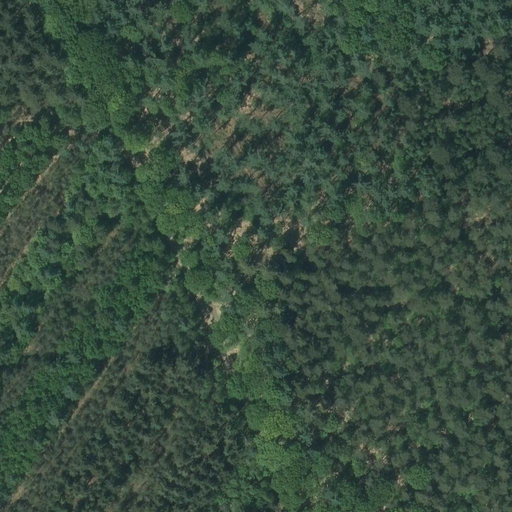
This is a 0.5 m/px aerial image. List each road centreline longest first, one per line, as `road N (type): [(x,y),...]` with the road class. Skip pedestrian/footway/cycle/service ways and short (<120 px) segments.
road 1 (track): [(296,511),(58,0)]
road 2 (track): [(343,0),(511,456)]
